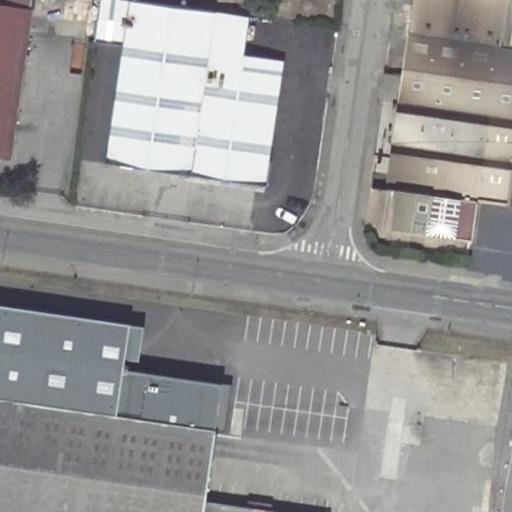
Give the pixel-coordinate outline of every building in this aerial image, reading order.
[(0,0),(0,155),(12,157),(31,32),(95,41),(101,0),(0,0)] [(236,53),(211,49),(217,12),(132,0),(101,0),(95,41),(125,45),(107,162),(263,185),(282,60),(256,56),(257,51),(237,47),(236,53)] [(440,0),(439,9),(505,18),(508,0),(440,0)] [(501,47),(418,34),(410,33),(404,75),(385,72),(381,99),(386,100),(373,186),(396,190),(391,228),(413,231),(414,224),(427,226),(426,233),(456,237),(476,223),(479,200),(511,205),(511,19),(505,18),(503,32),(501,47)] [(503,32),(419,21),(418,34),(501,47),(503,32)] [(413,231),(426,233),(427,226),(414,224),(413,231)] [(0,511),(281,511),(207,501),(224,383),(125,369),(132,325),(0,305),(0,511)]
